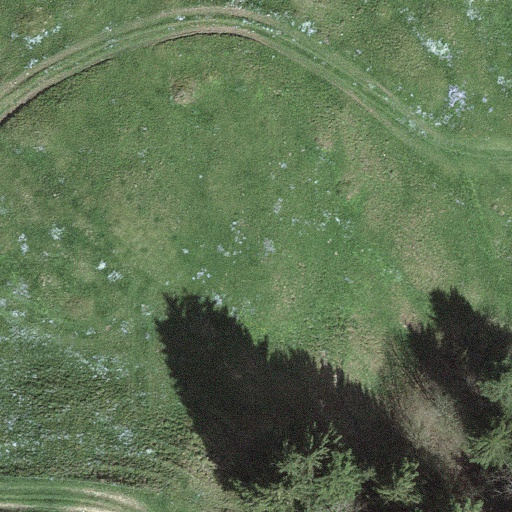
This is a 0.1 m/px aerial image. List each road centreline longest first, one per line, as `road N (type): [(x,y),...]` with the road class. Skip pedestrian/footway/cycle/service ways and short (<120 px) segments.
road 1 (track): [(0,106),(61,66),(134,35),(216,18),(287,40),(457,152),(511,157)]
road 2 (track): [(0,493),(76,496),(129,511)]
